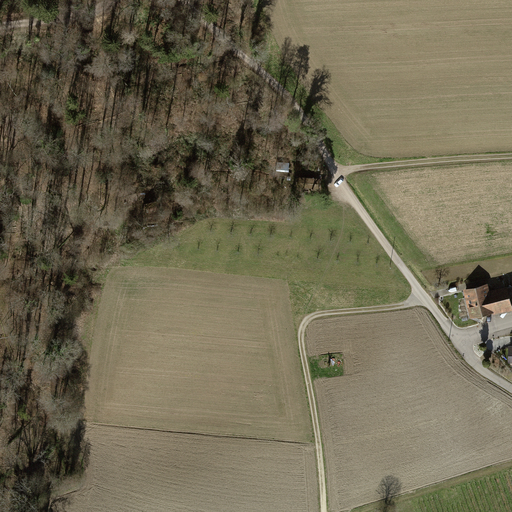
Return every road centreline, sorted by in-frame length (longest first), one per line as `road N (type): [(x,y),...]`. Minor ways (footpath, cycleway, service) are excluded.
road 1 (track): [(425,298),(313,314),(300,329),(323,511)]
road 2 (track): [(182,0),(283,98),(334,170)]
road 3 (track): [(334,170),(458,337)]
road 4 (track): [(334,170),(511,155)]
road 5 (track): [(511,462),(353,511)]
